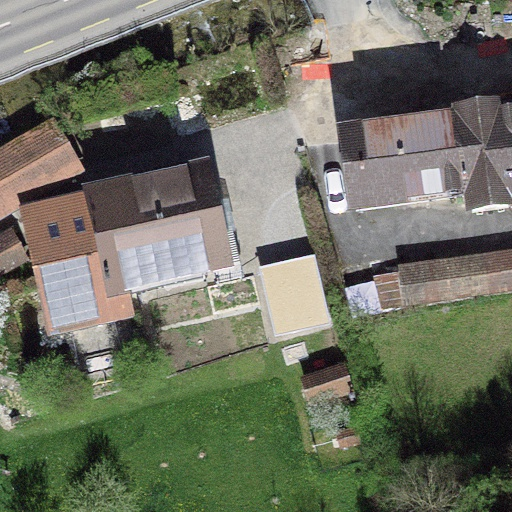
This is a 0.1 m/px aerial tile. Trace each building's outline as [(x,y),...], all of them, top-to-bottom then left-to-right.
[(336,132),(348,218),(487,199),(489,216),(511,212),(511,105),(502,107),(501,103),(447,111),(447,117),(336,132)] [(0,277),(5,274),(0,266),(0,222),(19,211),(18,209),(26,207),(85,171),(53,118),(0,149),(0,277)] [(233,274),(209,163),(81,190),(82,195),(26,207),(18,209),(19,211),(46,338),(135,319),(130,296),(233,274)] [(511,293),(511,249),(398,267),(399,273),(373,277),(378,313),(511,293)] [(343,363),(299,376),(308,407),(352,394),(343,363)] [(353,418),(309,431),(321,474),(365,461),(353,418)]
